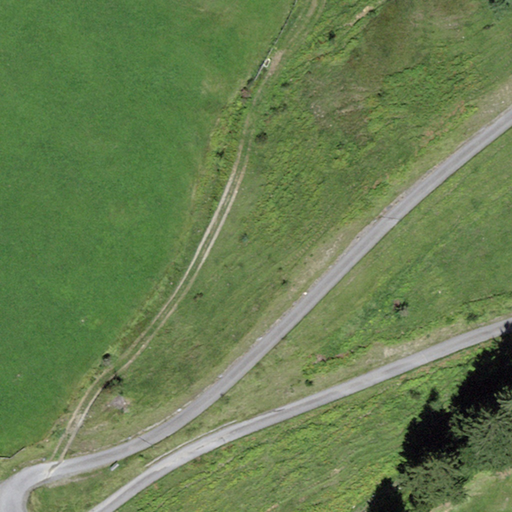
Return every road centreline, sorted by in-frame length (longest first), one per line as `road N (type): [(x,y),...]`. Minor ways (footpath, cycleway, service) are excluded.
road 1 (unclassified): [(511,114),(383,222),(196,406),(114,455),(23,480),(12,511)]
road 2 (track): [(53,471),(91,386),(170,302),(210,230),(264,83),(307,0)]
road 3 (unclassified): [(103,511),(203,445),(511,324)]
